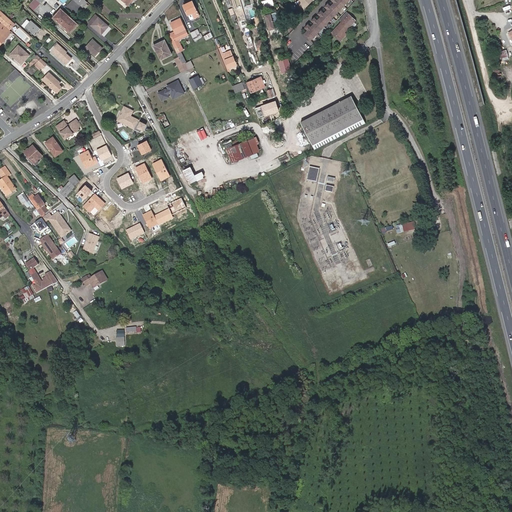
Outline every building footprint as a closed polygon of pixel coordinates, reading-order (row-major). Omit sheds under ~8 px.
[(298,0),(301,2),(300,4),(305,9),(313,0),(298,0)] [(335,0),(304,33),(312,41),(350,0),(335,0)] [(184,5),(188,14),(192,13),(194,18),(199,15),(192,1),(184,5)] [(0,20),(6,26),(11,20),(0,9),(0,20)] [(54,17),(70,31),(77,24),(61,10),(54,17)] [(269,20),(273,18),(271,13),(265,15),(269,27),(271,26),(269,20)] [(341,35),(344,31),(355,20),(349,14),(332,32),(335,35),(338,32),(341,35)] [(89,22),(92,25),(99,17),(96,15),(89,22)] [(99,17),(92,25),(102,34),(109,26),(99,17)] [(180,18),(176,20),(177,22),(172,24),(175,32),(173,33),(172,32),(168,34),(176,53),(183,50),(178,39),(188,35),(180,18)] [(11,20),(6,26),(10,29),(15,23),(11,20)] [(24,27),(25,26),(35,35),(41,29),(31,20),(29,22),(27,20),(22,25),(24,27)] [(0,41),(1,40),(3,41),(9,35),(8,34),(10,32),(2,24),(0,26),(0,44),(0,43),(0,41)] [(191,34),(195,41),(199,39),(195,31),(191,34)] [(347,34),(344,31),(341,35),(338,32),(335,35),(340,40),(347,34)] [(87,47),(95,55),(101,48),(93,40),(87,47)] [(154,45),(161,59),(171,53),(165,40),(154,45)] [(22,64),(31,54),(19,43),(10,53),(22,64)] [(67,61),(68,62),(71,58),(66,53),(66,52),(58,44),(52,50),(59,57),(61,54),(63,56),(61,58),(65,63),(67,61)] [(499,51),(502,61),(510,58),(507,49),(499,51)] [(178,57),(182,65),(188,62),(183,50),(176,53),(178,57)] [(223,54),(229,69),(237,65),(231,51),(223,54)] [(38,55),(33,60),(36,62),(34,65),(41,71),(47,63),(38,55)] [(182,65),(178,57),(174,59),(180,71),(184,69),(182,65)] [(281,69),(292,66),(290,57),(279,60),(281,69)] [(43,79),(58,93),(63,87),(60,85),(62,83),(49,72),(43,79)] [(198,75),(188,79),(193,89),(203,85),(198,75)] [(245,83),(247,89),(249,93),(267,86),(266,84),(264,85),(261,76),(245,83)] [(167,88),(158,93),(161,100),(171,96),(173,99),(185,93),(178,80),(166,85),(167,88)] [(245,82),(233,87),(235,93),(247,89),(245,83),(245,82)] [(267,90),(270,97),(276,95),(273,88),(267,90)] [(352,94),(302,121),(314,143),(363,117),(352,94)] [(276,101),(261,105),(265,115),(279,110),(276,101)] [(129,117),(129,116),(132,111),(124,107),(117,120),(134,129),(139,132),(142,130),(145,125),(140,122),(139,123),(137,122),(138,121),(132,117),(131,118),(129,117)] [(69,126),(68,125),(65,120),(57,126),(65,139),(80,129),(79,127),(74,121),(71,123),(72,124),(69,126)] [(197,131),(201,140),(208,138),(204,128),(197,131)] [(188,141),(197,137),(194,132),(186,136),(188,141)] [(46,143),(55,156),(63,151),(54,136),(49,139),(50,140),(46,143)] [(255,137),(226,147),(232,162),(251,155),(252,158),(262,155),(255,137)] [(147,140),(137,145),(142,154),(152,149),(147,140)] [(25,152),(35,163),(38,161),(43,156),(34,145),(29,149),(25,152)] [(107,145),(96,150),(101,161),(112,156),(107,145)] [(88,150),(79,155),(86,169),(99,162),(95,156),(92,158),(88,150)] [(162,159),(152,164),(161,181),(170,176),(162,159)] [(145,163),(135,167),(143,183),(152,178),(145,163)] [(183,169),(190,183),(204,176),(202,171),(195,174),(190,165),(183,169)] [(11,174),(6,166),(0,170),(0,174),(4,179),(0,181),(0,182),(9,195),(16,190),(7,177),(11,174)] [(310,166),(307,179),(317,181),(320,168),(310,166)] [(129,173),(117,178),(122,189),(134,183),(129,173)] [(69,180),(71,182),(74,186),(78,183),(72,177),(69,180)] [(58,191),(65,197),(75,187),(74,186),(71,182),(69,180),(58,191)] [(9,195),(0,182),(0,185),(8,196),(9,195)] [(92,191),(86,185),(78,193),(84,199),(92,191)] [(32,205),(23,193),(18,196),(23,205),(25,204),(28,208),(30,206),(30,207),(32,205)] [(105,203),(95,193),(83,206),(90,213),(95,207),(99,210),(105,203)] [(45,204),(38,195),(35,197),(31,200),(37,208),(40,206),(40,208),(45,204)] [(152,210),(143,215),(149,229),(173,218),(172,215),(186,208),(181,198),(167,205),(169,209),(155,216),(152,210)] [(0,217),(8,212),(0,200),(0,217)] [(40,206),(37,208),(43,216),(45,215),(40,208),(40,206)] [(52,216),(50,213),(43,218),(46,222),(49,220),(61,238),(72,231),(58,211),(52,216)] [(404,231),(416,228),(415,222),(403,225),(404,231)] [(140,224),(126,230),(130,240),(145,233),(140,224)] [(61,253),(45,231),(39,235),(42,239),(41,240),(44,244),(43,244),(47,251),(53,258),(61,253)] [(89,233),(83,250),(94,254),(100,237),(89,233)] [(35,259),(25,264),(29,271),(38,266),(35,259)] [(31,285),(36,293),(45,288),(58,282),(52,274),(51,271),(45,275),(46,277),(40,280),(33,269),(29,272),(36,282),(31,285)] [(103,282),(98,274),(91,278),(96,286),(103,282)] [(24,303),(36,296),(30,285),(22,289),(25,294),(20,296),(24,303)] [(117,345),(125,346),(125,329),(117,329),(117,345)]
